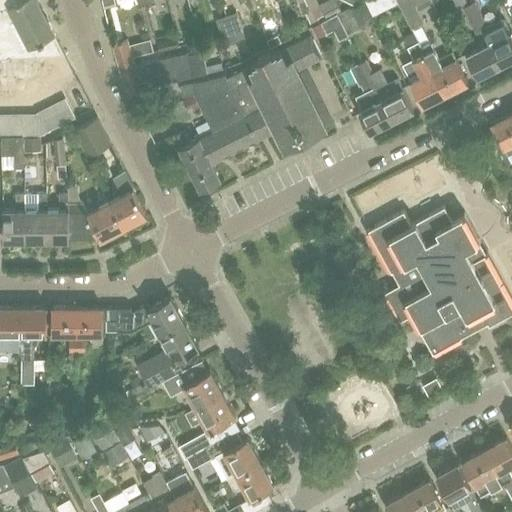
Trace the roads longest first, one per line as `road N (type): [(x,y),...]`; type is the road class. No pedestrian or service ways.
road 1 (residential): [(192,246),(511,81)]
road 2 (residential): [(326,493),(192,246)]
road 3 (residential): [(192,246),(116,105),(72,0)]
road 4 (residential): [(511,391),(326,493)]
road 5 (residential): [(0,285),(101,286),(192,246)]
